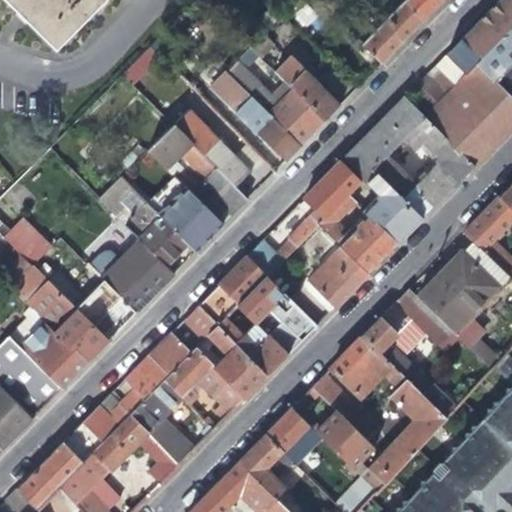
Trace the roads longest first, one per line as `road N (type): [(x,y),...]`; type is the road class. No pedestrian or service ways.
road 1 (residential): [(0,475),(465,0)]
road 2 (residential): [(157,511),(511,153)]
road 3 (residential): [(0,55),(74,65),(138,0)]
